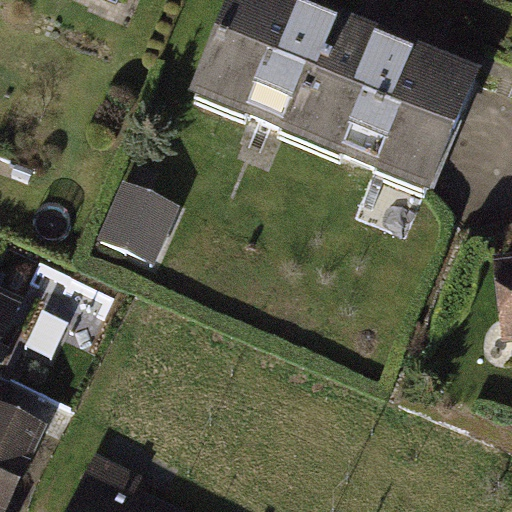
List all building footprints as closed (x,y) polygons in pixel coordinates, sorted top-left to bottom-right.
[(123,0),(79,0),(117,16),(123,0)] [(484,88),(269,0),(243,0),(196,115),(432,212),(484,88)] [(181,212),(124,185),(97,242),(154,269),(181,212)] [(511,261),(495,263),(505,348),(511,347),(511,261)] [(0,376),(14,349),(2,343),(24,300),(0,288),(0,376)] [(0,511),(12,511),(51,436),(0,410),(0,511)] [(164,511),(132,497),(140,480),(96,459),(70,511),(164,511)]
